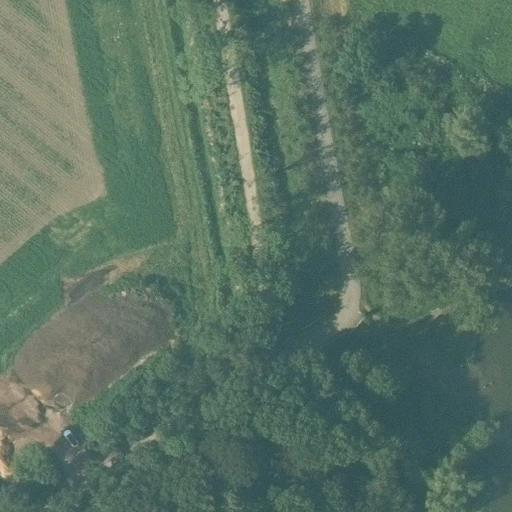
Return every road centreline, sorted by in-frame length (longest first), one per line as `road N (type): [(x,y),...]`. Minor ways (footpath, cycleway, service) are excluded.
road 1 (unclassified): [(55,511),(343,315),(349,273),(301,0)]
road 2 (track): [(288,357),(269,314),(214,0)]
